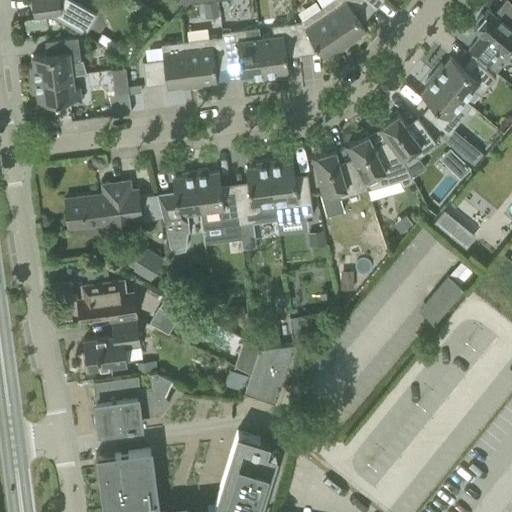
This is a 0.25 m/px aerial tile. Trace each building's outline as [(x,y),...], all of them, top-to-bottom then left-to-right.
[(96,13),(73,0),(32,0),(34,16),(50,14),(84,34),(96,13)] [(362,23),(374,7),(365,0),(329,0),(321,6),(346,45),(354,40),(353,37),(366,29),(362,23)] [(346,45),(321,6),(300,20),(294,21),(295,31),(297,48),(297,47),(297,54),(320,51),(324,57),(337,48),(339,50),(346,45)] [(511,46),(511,22),(508,19),(511,16),(510,12),(506,9),(502,8),(500,10),(496,14),(488,8),(472,27),(482,34),(479,38),(478,37),(468,49),(495,71),(501,64),(499,62),(505,55),(511,46)] [(285,49),(297,47),(297,48),(295,31),(294,21),(271,24),(273,34),(259,36),(265,76),(278,75),(277,72),(288,70),(285,49)] [(265,76),(259,36),(258,26),(245,28),(222,31),(222,35),(223,35),(226,57),(238,55),(241,76),(252,75),(252,78),(265,76)] [(228,67),(226,57),(223,35),(222,35),(186,40),(192,86),(201,85),(201,82),(216,80),(215,69),(228,67)] [(77,36),(64,37),(45,40),(45,41),(51,40),(53,52),(31,55),(33,66),(29,66),(31,79),(72,74),(70,61),(80,59),(77,36)] [(192,86),(186,40),(161,43),(163,57),(142,60),(143,64),(145,84),(166,82),(166,86),(182,84),(182,87),(192,86)] [(495,76),(485,68),(470,55),(469,56),(474,60),(467,70),(450,56),(443,64),(441,62),(432,72),(464,98),(473,88),(480,94),(495,76)] [(128,85),(126,73),(125,67),(111,69),(112,75),(114,95),(128,93),(128,85)] [(456,109),(464,98),(432,72),(424,82),(427,84),(420,92),(436,106),(429,115),(424,111),(423,112),(438,125),(448,133),(463,115),(456,109)] [(81,100),(79,86),(74,87),(72,74),(31,79),(33,92),(36,91),(38,102),(62,99),(62,103),(81,100)] [(141,84),(128,85),(128,93),(142,91),(141,84)] [(437,143),(429,132),(417,116),(416,117),(419,122),(410,129),(396,111),(389,116),(390,117),(378,127),(391,144),(392,144),(402,159),(403,158),(414,150),(418,157),(437,143)] [(359,137),(346,144),(356,163),(364,179),(365,179),(368,189),(399,179),(403,184),(413,179),(407,167),(403,158),(402,159),(392,144),(391,144),(377,151),(367,131),(359,135),(359,137)] [(475,146),(466,157),(474,164),(483,153),(475,146)] [(356,163),(341,168),(334,147),(326,149),(326,151),(311,155),(323,194),(337,189),(339,197),(368,189),(365,179),(364,179),(356,163)] [(281,158),(268,160),(274,200),(276,219),(293,216),(306,215),(313,214),(310,193),(307,173),(306,173),(307,179),(295,181),(292,160),(282,161),(281,158)] [(248,187),(234,189),(238,215),(239,223),(247,222),(258,221),(276,219),(274,200),(268,160),(256,161),(256,164),(245,166),(248,187)] [(238,215),(234,189),(222,191),(219,169),(208,171),(207,168),(195,169),(200,210),(213,208),(215,218),(238,215)] [(187,212),(200,210),(195,169),(182,171),(183,174),(172,176),(174,197),(160,199),(158,192),(157,193),(172,253),(183,250),(186,232),(188,232),(188,222),(187,212)] [(104,192),(65,197),(68,226),(88,223),(107,221),(108,224),(118,223),(134,220),(134,217),(141,216),(140,208),(137,188),(130,189),(129,179),(102,183),(104,192)] [(443,209),(434,221),(444,229),(453,217),(443,209)] [(142,257),(135,268),(150,277),(155,269),(162,257),(148,248),(142,257)] [(340,270),(340,289),(354,289),(354,270),(340,270)] [(438,325),(467,290),(448,275),(426,301),(434,307),(427,316),(438,325)] [(133,293),(125,294),(123,277),(81,283),(83,296),(77,297),(80,319),(108,315),(109,320),(136,317),(133,293)] [(210,299),(198,301),(199,314),(214,321),(210,299)] [(227,305),(228,321),(245,320),(243,303),(227,305)] [(137,318),(131,318),(111,321),(113,334),(83,338),(87,368),(126,362),(124,346),(140,344),(137,318)] [(257,346),(246,339),(234,332),(230,330),(221,357),(250,370),(257,346)] [(274,402),(295,343),(259,347),(244,391),(274,402)] [(243,390),(248,375),(228,369),(223,384),(243,390)] [(156,370),(149,371),(151,384),(140,386),(138,373),(92,379),(92,381),(94,380),(96,399),(95,399),(99,428),(128,424),(128,425),(134,424),(134,423),(141,422),(140,415),(160,412),(170,399),(164,394),(172,378),(156,370)] [(259,511),(277,453),(267,450),(270,440),(237,430),(214,504),(187,508),(187,511),(183,511),(183,508),(170,510),(169,511),(164,511),(165,511),(159,511),(158,511),(150,448),(114,452),(114,450),(95,452),(97,469),(100,469),(105,511),(103,511),(259,511)]
